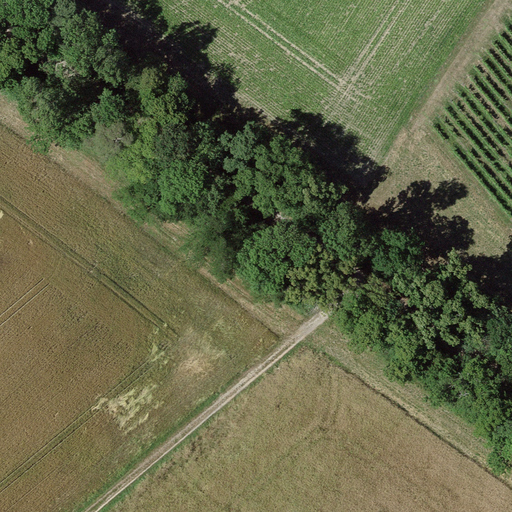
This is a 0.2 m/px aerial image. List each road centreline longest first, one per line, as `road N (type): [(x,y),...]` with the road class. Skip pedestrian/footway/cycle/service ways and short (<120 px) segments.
road 1 (track): [(0,31),(511,390)]
road 2 (track): [(86,511),(361,282)]
